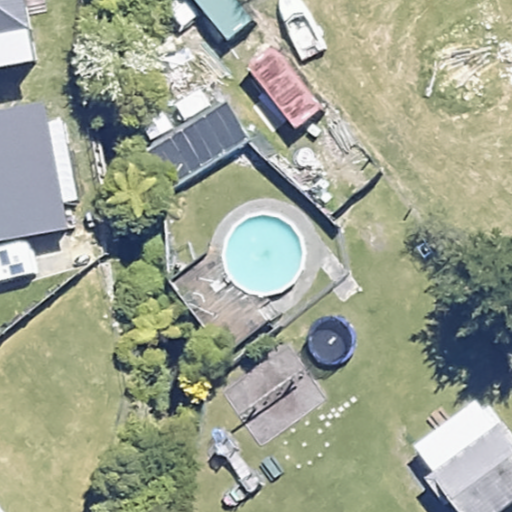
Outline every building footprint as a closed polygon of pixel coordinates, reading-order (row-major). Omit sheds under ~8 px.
[(0,0),(0,66),(40,60),(29,0),(0,0)] [(260,22),(244,0),(194,0),(228,45),(260,22)] [(247,142),(202,84),(144,130),(188,187),(247,142)] [(0,240),(67,228),(48,127),(0,136),(0,240)] [(498,511),(511,501),(511,446),(497,428),(436,478),(464,511),(498,511)]
